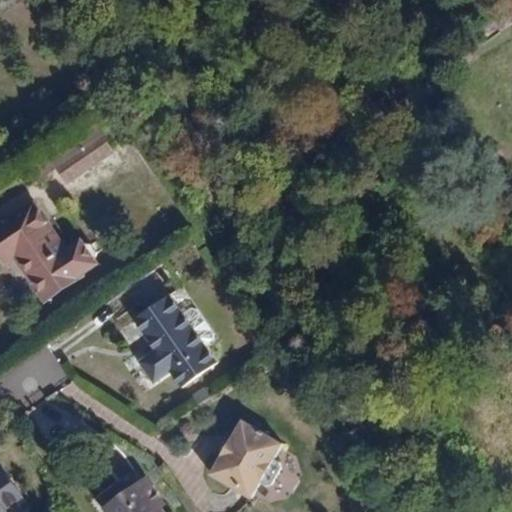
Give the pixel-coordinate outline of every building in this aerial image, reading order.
[(456,54),(450,46),(426,63),(432,71),(456,54)] [(125,154),(114,137),(69,166),(80,184),(125,154)] [(13,257),(40,304),(75,284),(46,235),(49,233),(34,210),(0,231),(0,251),(6,261),(13,257)] [(363,242),(345,251),(358,279),(376,271),(363,242)] [(210,358),(173,304),(137,329),(159,360),(143,371),(157,391),(173,380),(174,383),(210,358)] [(282,445),(240,420),(206,476),(248,501),(273,460),(282,445)] [(0,511),(4,511),(2,509),(20,496),(0,467),(0,511)] [(157,511),(161,509),(149,493),(145,496),(140,489),(106,511),(157,511)]
